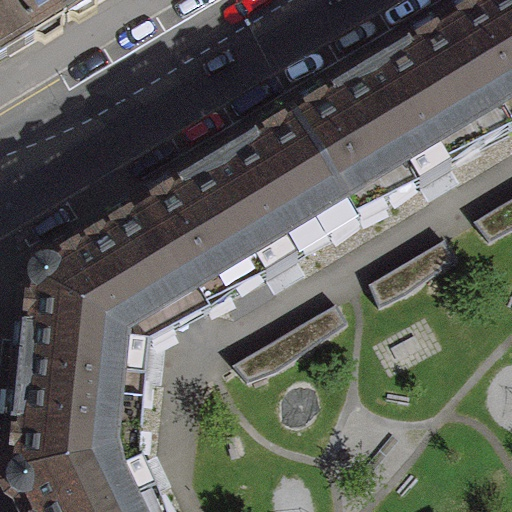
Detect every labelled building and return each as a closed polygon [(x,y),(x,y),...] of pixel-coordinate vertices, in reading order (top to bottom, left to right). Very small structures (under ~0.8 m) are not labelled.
[(0,0),(0,59),(71,16),(61,0),(0,0)] [(61,0),(71,16),(97,0),(61,0)] [(356,211),(511,115),(511,0),(496,0),(397,61),(300,120),(356,211)] [(195,185),(147,214),(203,305),(249,274),(356,211),(300,120),(195,185)] [(40,278),(17,487),(124,467),(135,347),(203,305),(147,214),(40,278)] [(28,511),(145,511),(124,467),(17,487),(28,511)]
